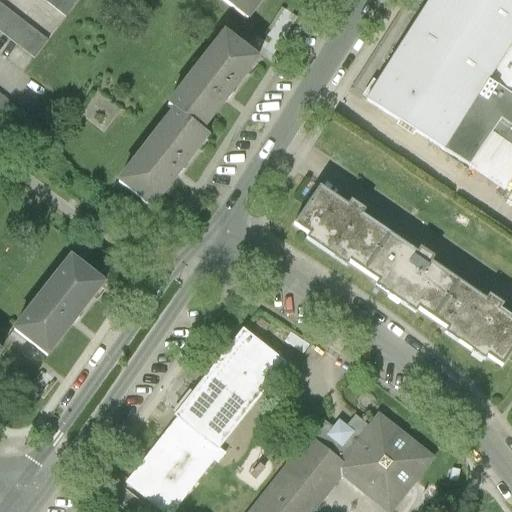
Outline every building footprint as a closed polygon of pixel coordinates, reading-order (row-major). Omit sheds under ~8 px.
[(78,0),(42,0),(65,18),(79,1),(78,0)] [(221,0),(251,24),(270,0),(221,0)] [(511,0),(431,0),(362,105),(442,157),(511,49),(511,0)] [(0,4),(0,32),(34,59),(48,42),(0,4)] [(175,112),(204,134),(261,61),(226,34),(169,107),(175,112)] [(511,192),(511,49),(442,157),(507,200),(511,192)] [(0,94),(0,120),(13,104),(0,94)] [(175,112),(119,185),(154,212),(211,140),(204,134),(175,112)] [(316,187),(292,224),(308,235),(306,239),(345,266),(348,262),(362,271),(386,235),(359,217),(363,211),(348,202),(345,207),(316,187)] [(416,255),(386,235),(362,271),(378,282),(375,286),(414,313),(417,309),(432,319),(456,283),(429,265),(433,258),(420,249),(416,255)] [(74,259),(16,331),(49,358),(107,285),(74,259)] [(484,302),(456,283),(432,319),(447,329),(444,333),(484,360),(487,356),(502,366),(511,352),(511,319),(499,311),(502,305),(488,296),(484,302)] [(176,416),(179,418),(218,449),(285,364),(244,331),(176,416)] [(324,422),(252,511),(316,511),(345,476),(389,511),(394,511),(435,460),(381,417),(371,429),(357,418),(348,428),(341,423),(335,430),(324,422)] [(224,454),(218,449),(179,418),(127,484),(161,511),(170,511),(212,460),(216,463),(224,454)]
